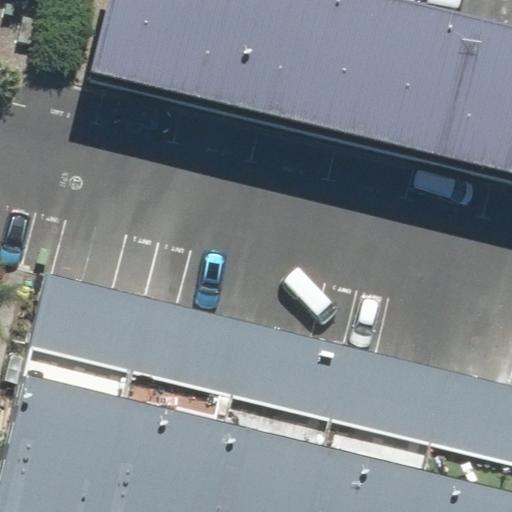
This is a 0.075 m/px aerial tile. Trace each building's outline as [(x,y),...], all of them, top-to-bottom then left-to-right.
[(230,0),(91,0),(86,21),(218,53),(230,0)] [(367,15),(304,0),(230,0),(218,53),(350,84),(367,15)] [(499,46),(367,15),(350,84),(482,115),(499,46)] [(218,53),(86,21),(70,90),(202,122),(218,53)] [(511,48),(499,46),(482,115),(511,121),(511,48)] [(350,84),(218,53),(202,122),(334,153),(350,84)] [(482,115),(350,84),(334,153),(466,184),(482,115)] [(511,121),(482,115),(466,184),(511,194),(511,121)] [(84,291),(35,279),(0,422),(0,511),(83,511),(134,303),(84,291)] [(183,315),(134,303),(83,511),(188,511),(233,326),(183,315)] [(282,338),(233,326),(188,511),(293,511),(332,350),(282,338)] [(382,362),(332,350),(293,511),(397,511),(431,374),(382,362)] [(511,392),(481,386),(431,374),(397,511),(501,511),(511,473),(511,392)] [(511,511),(511,473),(501,511),(511,511)]
